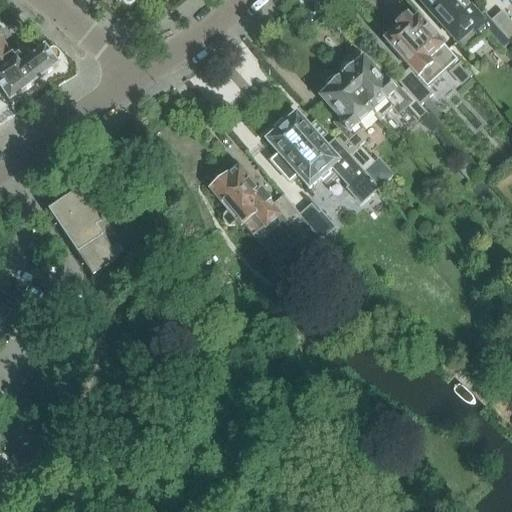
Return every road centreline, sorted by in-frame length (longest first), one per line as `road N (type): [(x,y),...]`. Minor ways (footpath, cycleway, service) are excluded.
road 1 (residential): [(0,172),(138,79)]
road 2 (residential): [(138,79),(244,0)]
road 3 (residential): [(138,79),(45,0)]
